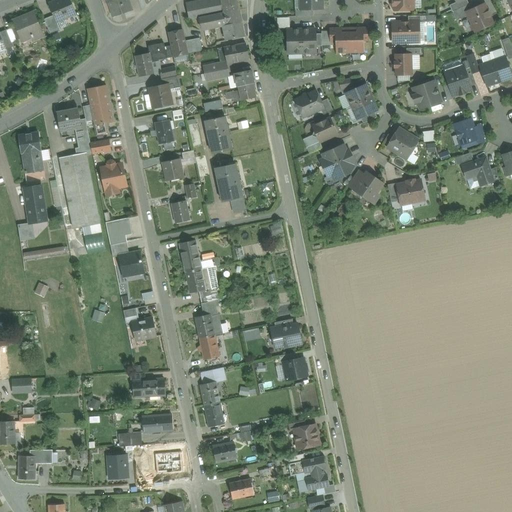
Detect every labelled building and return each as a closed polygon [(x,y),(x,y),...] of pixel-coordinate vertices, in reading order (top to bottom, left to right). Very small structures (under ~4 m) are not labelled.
[(70,0),(59,0),(49,4),(53,16),(56,23),(57,22),(76,14),(70,0)] [(106,0),(112,17),(132,10),(128,0),(106,0)] [(221,0),(201,0),(186,3),(190,19),(200,17),(224,12),(221,0)] [(236,0),(221,0),(224,12),(238,9),(236,0)] [(300,0),(301,9),(313,9),(322,9),(321,0),(300,0)] [(392,0),(393,9),(395,11),(412,10),(414,8),(414,0),(392,0)] [(457,2),(450,5),(452,11),(469,4),(466,0),(462,0),(457,2)] [(469,4),(452,11),(456,21),(466,16),(468,15),(466,12),(471,10),(469,4)] [(471,10),(466,12),(468,15),(471,24),(470,26),(472,30),(474,30),(475,32),(493,23),(484,4),(471,10)] [(224,12),(200,17),(202,30),(223,26),(226,40),(244,37),(239,9),(238,9),(224,12)] [(34,15),(14,23),(15,26),(21,40),(31,36),(33,41),(44,37),(34,15)] [(56,23),(53,16),(44,20),(50,34),(60,30),(57,22),(56,23)] [(408,22),(393,23),(394,42),(417,42),(417,22),(416,22),(408,22)] [(15,26),(6,30),(13,47),(22,43),(21,40),(15,26)] [(363,27),(349,28),(349,32),(350,53),(364,53),(364,41),(363,27)] [(349,28),(329,28),(330,42),(335,42),(336,54),(350,53),(349,32),(349,28)] [(301,29),(287,30),(288,51),(294,51),(294,53),(302,53),(301,29)] [(315,29),(301,29),(302,53),(309,53),(309,50),(316,50),(316,46),(315,34),(315,29)] [(13,47),(6,30),(0,32),(0,34),(3,41),(2,41),(6,50),(13,47)] [(183,30),(168,33),(171,45),(173,57),(188,53),(185,41),(183,30)] [(200,38),(185,41),(188,53),(202,51),(200,38)] [(511,45),(509,40),(503,42),(509,59),(511,57),(511,45)] [(163,42),(147,45),(149,53),(151,61),(167,58),(164,46),(163,42)] [(246,43),(218,48),(221,63),(227,62),(227,64),(249,60),(246,43)] [(171,45),(164,46),(167,58),(173,57),(171,45)] [(149,53),(135,56),(139,77),(153,74),(151,61),(149,53)] [(479,71),(473,54),(467,56),(470,67),(472,73),(479,71)] [(406,55),(395,55),(395,62),(394,62),(394,68),(395,68),(395,75),(412,74),(411,55),(406,55)] [(511,77),(505,57),(492,61),(499,82),(511,77)] [(492,61),(480,65),(487,86),(499,82),(492,61)] [(221,63),(204,67),(205,74),(211,72),(223,70),(221,63)] [(464,66),(445,73),(449,85),(452,95),(459,93),(460,95),(465,93),(465,91),(471,89),(470,86),(465,69),(464,66)] [(470,67),(465,69),(470,86),(476,84),(472,73),(470,67)] [(223,70),(211,72),(213,79),(229,75),(228,69),(223,70)] [(250,70),(234,73),(234,75),(228,76),(231,88),(235,87),(238,87),(253,84),(250,70)] [(177,76),(161,79),(163,86),(168,84),(169,89),(180,87),(177,76)] [(351,79),(339,81),(341,89),(353,87),(351,79)] [(434,81),(413,88),(415,95),(412,96),(414,103),(417,102),(420,109),(441,101),(434,81)] [(163,86),(149,88),(153,108),(172,104),(169,89),(168,84),(163,86)] [(253,84),(238,87),(239,90),(241,99),(256,96),(253,84)] [(366,84),(346,93),(351,106),(371,97),(366,84)] [(106,85),(87,89),(91,105),(94,121),(95,124),(105,122),(113,121),(106,85)] [(449,85),(443,87),(448,100),(453,98),(452,95),(449,85)] [(239,90),(226,93),(227,99),(233,98),(233,101),(241,99),(239,90)] [(316,91),(309,95),(307,94),(303,95),(303,97),(296,100),(303,117),(321,109),(323,108),(321,102),(316,91)] [(371,97),(351,106),(357,119),(361,117),(374,111),(377,110),(371,97)] [(333,110),(328,99),(321,102),(323,108),(321,109),(323,114),(333,110)] [(222,100),(204,102),(206,111),(223,108),(222,100)] [(94,121),(91,105),(83,107),(86,119),(86,122),(94,121)] [(78,108),(57,112),(60,132),(75,130),(82,128),(80,120),(78,108)] [(374,111),(361,117),(363,123),(377,117),(374,111)] [(225,117),(205,121),(213,154),(232,150),(225,117)] [(330,118),(318,124),(313,135),(317,137),(320,142),(337,134),(330,118)] [(86,119),(80,120),(82,128),(75,130),(79,148),(75,149),(76,155),(86,153),(87,154),(92,153),(90,142),(86,122),(86,119)] [(169,119),(154,123),(159,144),(174,141),(169,119)] [(470,119),(454,124),(461,145),(477,139),(473,127),(470,119)] [(105,122),(95,124),(97,134),(107,132),(105,122)] [(483,124),(473,127),(477,139),(484,136),(483,124)] [(418,140),(399,128),(387,147),(406,159),(410,152),(413,154),(416,153),(417,151),(417,148),(414,146),(418,140)] [(434,131),(423,132),(424,142),(436,141),(434,131)] [(38,133),(18,136),(21,154),(25,174),(44,170),(41,151),(38,133)] [(109,139),(90,142),(92,153),(92,155),(111,151),(109,139)] [(320,142),(307,147),(309,153),(322,148),(320,142)] [(436,152),(435,143),(427,144),(428,153),(436,152)] [(344,144),(322,154),(324,158),(320,160),(324,168),(352,156),(348,148),(346,149),(344,144)] [(193,151),(182,153),(183,160),(195,158),(193,151)] [(448,151),(439,154),(442,162),(451,158),(448,151)] [(511,151),(501,155),(505,167),(502,168),(505,176),(511,174),(511,151)] [(471,152),(454,158),(457,165),(474,159),(471,152)] [(76,155),(59,158),(73,229),(82,227),(100,224),(87,154),(86,153),(76,155)] [(352,156),(324,168),(328,177),(331,175),(334,180),(348,173),(354,166),(353,164),(355,163),(352,156)] [(179,159),(162,162),(166,181),(183,177),(179,159)] [(114,165),(114,163),(113,162),(112,161),(111,161),(110,161),(110,162),(109,162),(108,163),(108,164),(108,167),(101,168),(106,190),(117,187),(117,184),(125,182),(121,164),(114,165)] [(479,161),(462,166),(466,178),(472,176),(474,182),(479,180),(481,185),(493,182),(493,181),(489,170),(487,164),(484,165),(480,163),(479,161)] [(235,164),(216,168),(223,201),(232,200),(242,197),(235,164)] [(496,167),(489,170),(493,181),(498,179),(496,167)] [(358,171),(347,185),(354,190),(364,175),(358,171)] [(364,175),(354,190),(355,191),(355,190),(374,203),(379,196),(376,193),(383,183),(371,175),(370,176),(366,173),(364,175)] [(427,174),(429,182),(437,180),(435,173),(427,174)] [(397,185),(400,200),(401,204),(424,200),(420,180),(397,185)] [(397,183),(388,185),(391,202),(400,200),(397,185),(397,183)] [(194,184),(185,185),(188,197),(196,196),(194,184)] [(41,185),(24,188),(29,224),(30,224),(47,221),(41,185)] [(242,197),(232,200),(235,213),(245,210),(242,197)] [(186,200),(171,203),(175,223),(190,220),(186,200)] [(128,218),(106,222),(110,245),(126,242),(125,235),(132,234),(128,218)] [(29,224),(18,225),(20,240),(33,238),(30,224),(29,224)] [(84,236),(102,233),(100,224),(82,227),(84,236)] [(279,225),(273,227),(275,234),(282,232),(279,225)] [(196,240),(179,244),(181,252),(197,249),(196,240)] [(126,242),(110,245),(113,257),(118,256),(128,254),(126,242)] [(64,247),(23,254),(24,259),(65,252),(64,247)] [(242,248),(235,249),(237,260),(244,258),(242,248)] [(197,249),(181,252),(185,272),(215,266),(214,259),(200,262),(197,249)] [(140,252),(128,255),(128,254),(118,256),(122,276),(144,272),(140,252)] [(215,266),(185,272),(190,293),(199,291),(206,290),(206,289),(216,287),(218,287),(214,270),(216,270),(215,266)] [(46,291),(38,287),(35,293),(43,297),(46,291)] [(216,287),(206,289),(206,290),(199,291),(202,303),(215,301),(219,300),(216,287)] [(143,301),(153,298),(152,292),(142,294),(143,301)] [(122,305),(129,303),(128,295),(121,297),(122,305)] [(202,303),(201,304),(203,314),(208,313),(217,311),(215,301),(202,303)] [(50,327),(46,304),(41,304),(44,328),(50,327)] [(136,308),(123,311),(126,324),(131,323),(139,321),(136,308)] [(102,323),(105,313),(94,310),(91,320),(102,323)] [(217,311),(208,313),(209,315),(195,318),(199,338),(215,335),(228,332),(226,323),(221,324),(219,314),(218,314),(217,311)] [(139,321),(131,323),(135,340),(156,336),(152,319),(139,321)] [(292,319),(274,322),(276,329),(293,325),(292,319)] [(276,329),(271,330),(274,343),(283,341),(284,345),(287,347),(292,346),(294,343),(299,341),(297,330),(299,329),(298,324),(276,329)] [(215,335),(199,338),(203,359),(219,355),(215,335)] [(9,337),(0,337),(0,345),(9,344),(9,337)] [(297,352),(279,356),(281,363),(283,363),(283,362),(298,359),(297,352)] [(298,359),(283,362),(283,363),(286,380),(307,375),(304,358),(298,359)] [(216,382),(226,380),(223,367),(200,372),(203,384),(215,381),(216,382)] [(145,372),(131,373),(131,382),(137,381),(137,380),(145,380),(145,372)] [(145,380),(137,380),(137,381),(138,396),(143,396),(165,395),(164,378),(145,380)] [(30,379),(13,380),(13,393),(31,392),(30,379)] [(203,384),(200,385),(204,406),(220,402),(216,382),(215,381),(203,384)] [(250,388),(240,386),(239,395),(248,396),(249,390),(250,388)] [(99,409),(101,401),(92,399),(90,407),(99,409)] [(220,402),(204,406),(208,426),(224,422),(220,402)] [(171,414),(142,417),(143,433),(172,430),(171,414)] [(305,419),(287,423),(289,431),(294,430),(294,429),(307,426),(305,419)] [(14,421),(0,421),(0,443),(15,443),(14,421)] [(307,426),(294,429),(294,430),(296,440),(298,440),(300,448),(319,444),(315,425),(307,426)] [(141,432),(130,433),(131,446),(142,445),(141,432)] [(130,433),(119,434),(120,447),(131,446),(130,433)] [(233,442),(212,446),(216,462),(237,457),(233,442)] [(179,449),(157,451),(157,444),(144,445),(145,453),(149,452),(150,458),(157,457),(158,468),(180,466),(179,449)] [(46,463),(45,450),(30,450),(30,456),(35,456),(35,463),(46,463)] [(105,453),(107,478),(129,476),(128,452),(105,453)] [(303,454),(288,457),(289,464),(305,460),(303,454)] [(30,456),(19,456),(19,479),(35,479),(35,463),(35,456),(30,456)] [(157,457),(150,458),(151,468),(158,468),(157,457)] [(289,464),(288,464),(291,476),(305,473),(306,478),(308,490),(329,486),(328,477),(325,477),(322,466),(325,465),(323,457),(289,464)] [(250,479),(229,483),(233,499),(254,495),(250,479)] [(322,495),(308,498),(310,509),(313,509),(313,511),(324,508),(324,506),(325,506),(322,495)] [(184,511),(182,501),(163,505),(164,511),(184,511)]
